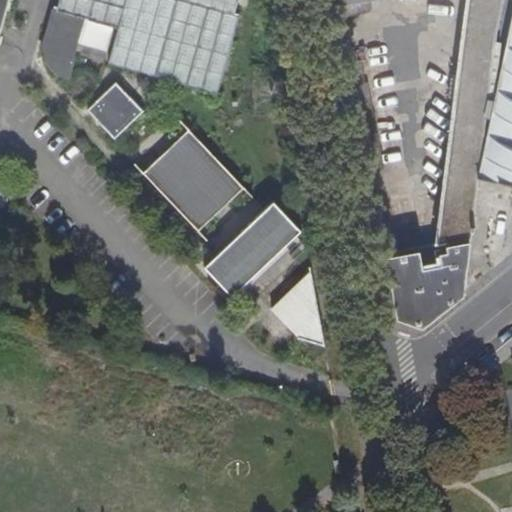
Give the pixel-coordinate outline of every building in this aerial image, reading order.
[(0,0),(0,34),(1,34),(10,0),(0,0)] [(116,25),(122,0),(63,0),(61,10),(60,10),(48,51),(51,52),(49,59),(63,74),(71,76),(75,60),(80,61),(82,53),(77,52),(86,17),(112,25),(116,25)] [(241,0),(127,0),(111,62),(127,67),(145,0),(150,0),(132,68),(159,76),(179,0),(184,0),(163,77),(178,81),(198,4),(201,5),(181,82),(197,86),(218,9),(221,10),(200,87),(216,92),(241,0)] [(466,12),(437,247),(397,256),(393,234),(384,235),(399,315),(422,325),(463,292),(477,176),(511,184),(511,0),(340,0),(343,15),(371,10),(369,0),(479,0),(478,14),(466,12)] [(77,52),(82,53),(99,58),(103,59),(112,25),(86,17),(77,52)] [(359,48),(349,49),(356,87),(366,86),(359,48)] [(145,113),(118,85),(92,109),(119,137),(145,113)] [(371,98),(359,101),(372,170),(384,167),(371,98)] [(242,180),(189,124),(142,168),(194,224),(242,180)] [(0,210),(20,192),(1,173),(0,173),(0,210)] [(300,223),(272,193),(200,260),(228,290),(294,228),(300,223)] [(299,233),(294,228),(228,290),(233,295),(299,233)] [(325,336),(311,262),(267,303),(294,332),(325,336)]
